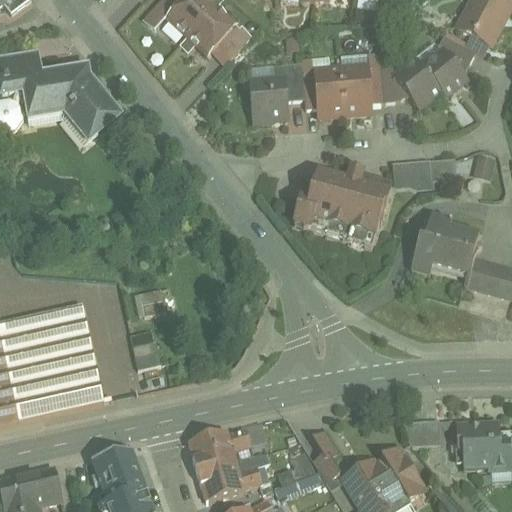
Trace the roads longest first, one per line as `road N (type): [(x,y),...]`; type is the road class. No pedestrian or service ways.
road 1 (residential): [(212,179),(261,165),(484,140),(511,67)]
road 2 (residential): [(101,37),(212,179)]
road 3 (secondary): [(0,458),(158,423)]
road 4 (secondary): [(360,381),(511,372)]
road 5 (secondary): [(158,423),(303,392)]
road 6 (residential): [(360,381),(318,305),(279,264)]
road 7 (residential): [(279,264),(303,392)]
